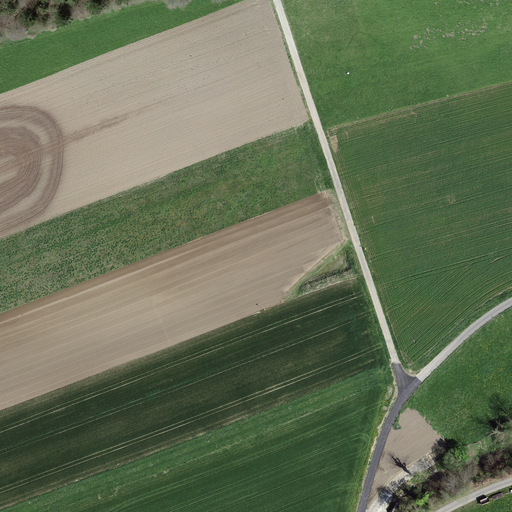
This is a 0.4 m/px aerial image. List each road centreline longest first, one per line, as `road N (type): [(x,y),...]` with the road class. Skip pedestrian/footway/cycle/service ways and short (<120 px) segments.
road 1 (track): [(277,0),(404,392)]
road 2 (residential): [(363,511),(385,427),(404,392),(511,302)]
